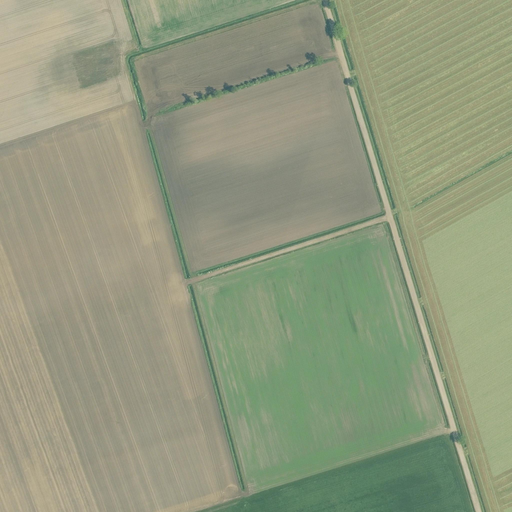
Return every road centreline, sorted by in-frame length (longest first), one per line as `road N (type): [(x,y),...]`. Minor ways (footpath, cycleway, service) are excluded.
road 1 (track): [(324,0),(478,511)]
road 2 (track): [(391,217),(186,282)]
